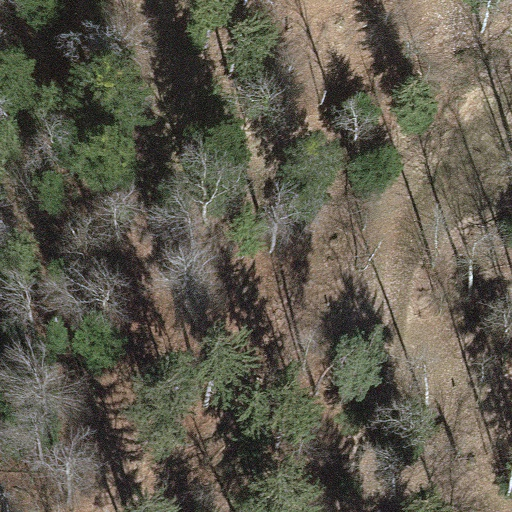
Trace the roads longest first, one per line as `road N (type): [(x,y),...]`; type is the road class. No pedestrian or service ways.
road 1 (track): [(100,511),(165,0)]
road 2 (track): [(511,100),(477,140),(473,170),(496,185),(511,179)]
